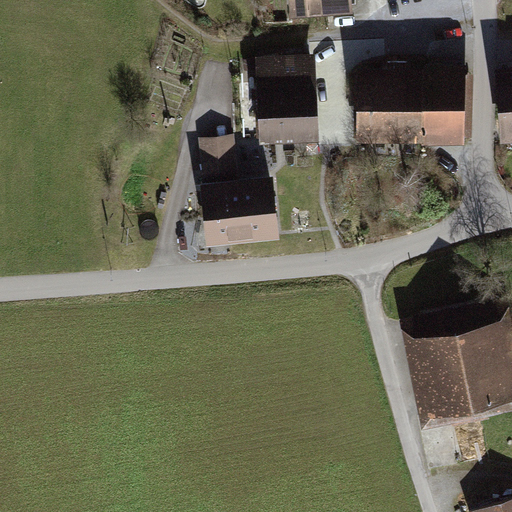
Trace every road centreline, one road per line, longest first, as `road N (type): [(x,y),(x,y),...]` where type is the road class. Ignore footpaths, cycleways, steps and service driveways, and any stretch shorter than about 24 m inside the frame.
road 1 (unclassified): [(366,261),(0,295)]
road 2 (residential): [(366,261),(442,511)]
road 3 (residential): [(493,210),(470,0)]
road 4 (unclassified): [(493,210),(366,261)]
